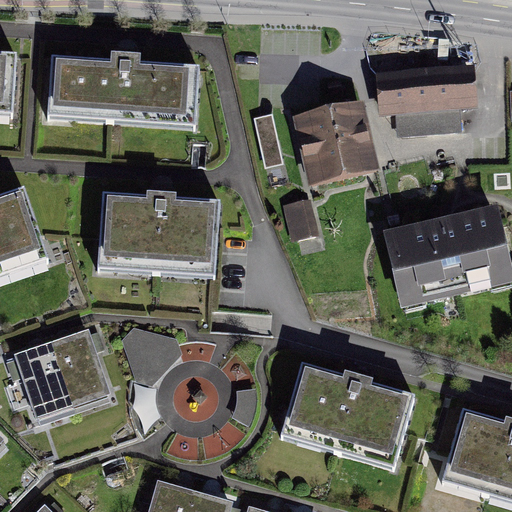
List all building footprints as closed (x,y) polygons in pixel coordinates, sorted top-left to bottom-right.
[(17,55),(0,54),(0,115),(14,117),(17,55)] [(196,61),(52,54),(49,119),(193,126),(196,61)] [(468,79),(368,89),(372,135),(472,126),(468,79)] [(359,121),(301,135),(316,199),(374,185),(359,121)] [(275,126),(259,128),(267,177),(283,175),(275,126)] [(23,194),(0,201),(0,268),(44,254),(23,194)] [(222,208),(107,198),(101,271),(215,280),(222,208)] [(314,213),(289,214),(290,252),(316,251),(314,213)] [(489,227),(377,248),(390,322),(503,302),(489,227)] [(183,371),(176,331),(126,340),(134,381),(183,371)] [(90,339),(55,351),(76,414),(112,401),(90,339)] [(38,428),(76,414),(55,351),(16,365),(38,428)] [(415,401),(303,369),(282,441),(395,473),(415,401)] [(511,431),(462,418),(442,489),(511,508),(511,431)] [(151,511),(196,511),(200,500),(158,488),(151,511)] [(232,511),(233,509),(200,500),(196,511),(232,511)]
